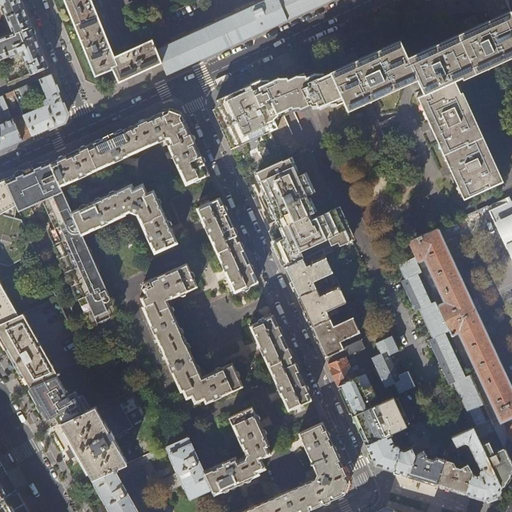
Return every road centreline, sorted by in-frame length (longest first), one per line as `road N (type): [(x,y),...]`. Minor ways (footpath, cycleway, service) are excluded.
road 1 (residential): [(336,511),(369,496),(368,483),(183,85)]
road 2 (tertiary): [(183,85),(370,0)]
road 3 (residential): [(88,127),(36,0)]
road 4 (residential): [(0,399),(62,511)]
